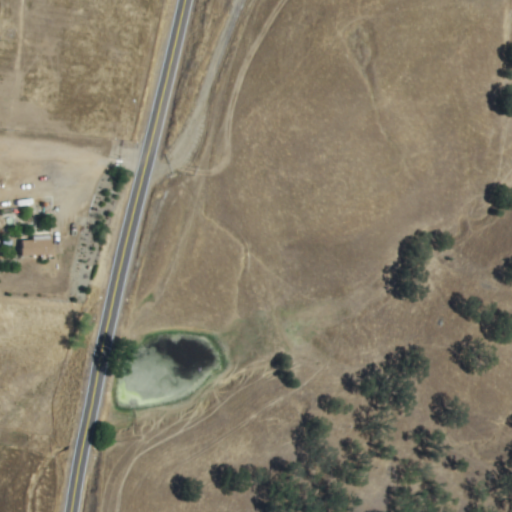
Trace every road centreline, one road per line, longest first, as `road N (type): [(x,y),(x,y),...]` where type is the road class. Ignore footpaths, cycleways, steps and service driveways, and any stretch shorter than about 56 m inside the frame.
road 1 (secondary): [(185,0),(96,375),(72,511)]
road 2 (residential): [(244,0),(189,152),(172,174),(145,166)]
